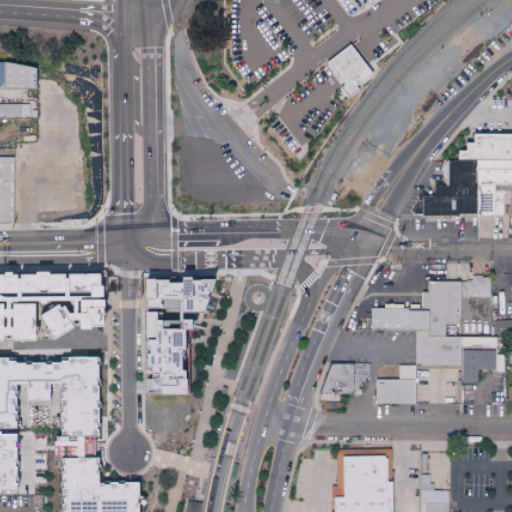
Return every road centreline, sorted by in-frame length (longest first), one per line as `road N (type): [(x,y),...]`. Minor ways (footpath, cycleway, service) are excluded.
road 1 (residential): [(262,429),(511,430)]
road 2 (residential): [(127,245),(129,455),(153,460)]
road 3 (secondary): [(161,223),(156,43),(138,17)]
road 4 (secondary): [(300,331),(262,429),(244,511)]
road 5 (secondary): [(296,408),(358,260)]
road 6 (secondary): [(125,101),(127,245)]
road 7 (secondary): [(419,157),(469,96),(511,61)]
road 8 (residential): [(0,248),(127,245)]
road 9 (secondary): [(162,261),(287,258)]
